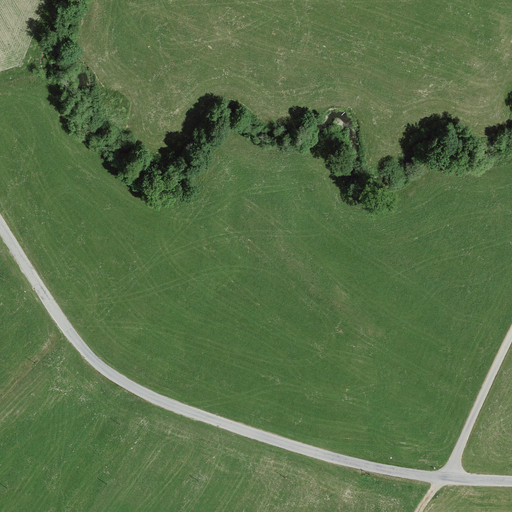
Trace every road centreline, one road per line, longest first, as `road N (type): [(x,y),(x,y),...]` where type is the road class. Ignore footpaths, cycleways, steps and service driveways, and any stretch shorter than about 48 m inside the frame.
road 1 (tertiary): [(511,482),(391,471),(167,404),(105,372),(0,224)]
road 2 (track): [(511,333),(447,476)]
